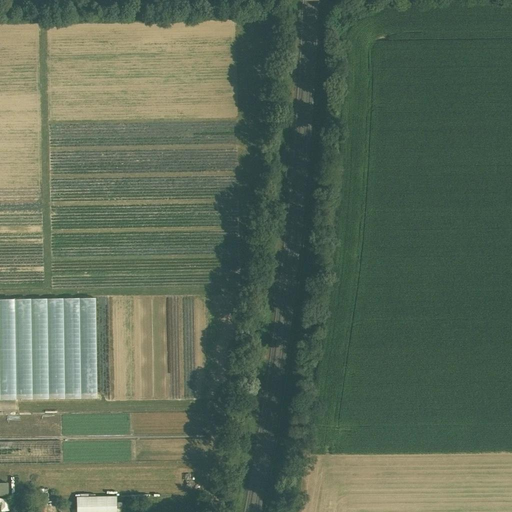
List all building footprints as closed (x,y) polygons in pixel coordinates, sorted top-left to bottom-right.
[(14,300),(0,299),(0,399),(14,399),(14,300)] [(95,299),(14,300),(14,399),(97,399),(95,299)] [(129,413),(61,414),(61,436),(129,435),(129,413)] [(203,413),(132,413),(132,435),(203,435),(203,413)] [(58,414),(0,415),(0,437),(58,436),(58,414)] [(202,438),(132,439),(133,462),(203,460),(202,438)] [(129,440),(61,442),(61,464),(130,462),(129,440)] [(58,441),(0,442),(0,464),(58,464),(58,441)] [(78,497),(78,511),(119,511),(119,495),(78,497)] [(0,498),(0,509),(0,511),(9,510),(8,498),(0,498)]
